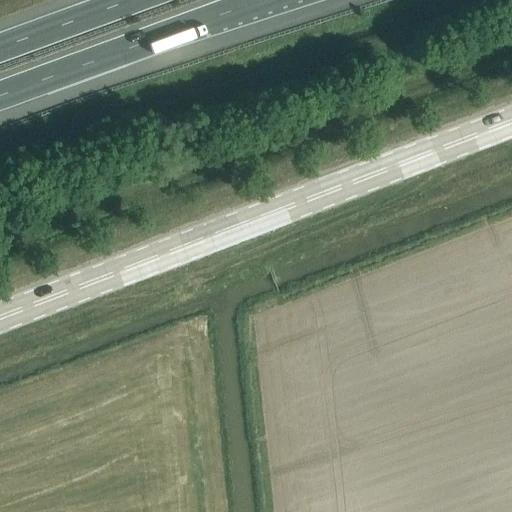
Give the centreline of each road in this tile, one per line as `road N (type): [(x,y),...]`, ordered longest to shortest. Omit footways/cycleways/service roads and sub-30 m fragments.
road 1 (secondary): [(0,316),(511,120)]
road 2 (motorway): [(0,94),(256,0)]
road 3 (motorway): [(125,0),(0,45)]
